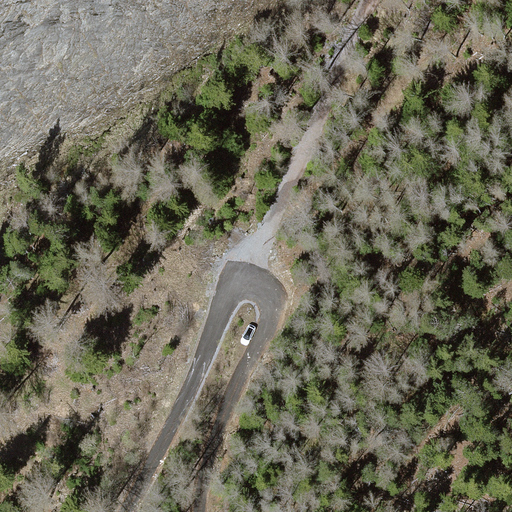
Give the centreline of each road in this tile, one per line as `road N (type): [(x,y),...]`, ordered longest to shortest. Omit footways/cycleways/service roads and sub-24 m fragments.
road 1 (track): [(124,511),(192,386),(221,312),(234,291),(255,283)]
road 2 (track): [(255,283),(270,315),(195,489),(195,511)]
